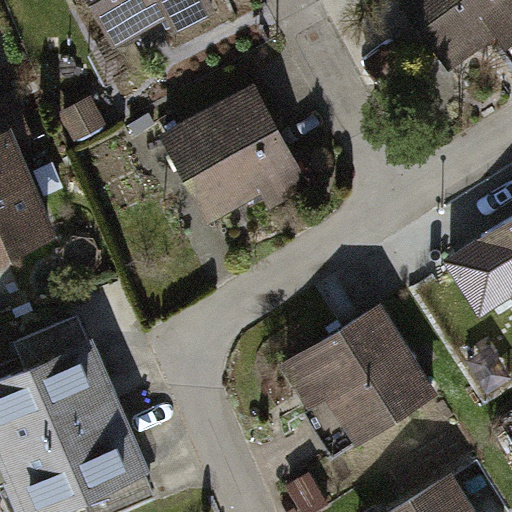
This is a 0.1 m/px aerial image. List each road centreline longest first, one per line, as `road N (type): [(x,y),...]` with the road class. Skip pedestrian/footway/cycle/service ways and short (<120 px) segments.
road 1 (residential): [(378,212),(183,338),(255,511)]
road 2 (residential): [(378,212),(280,0)]
road 3 (residential): [(511,131),(378,212)]
